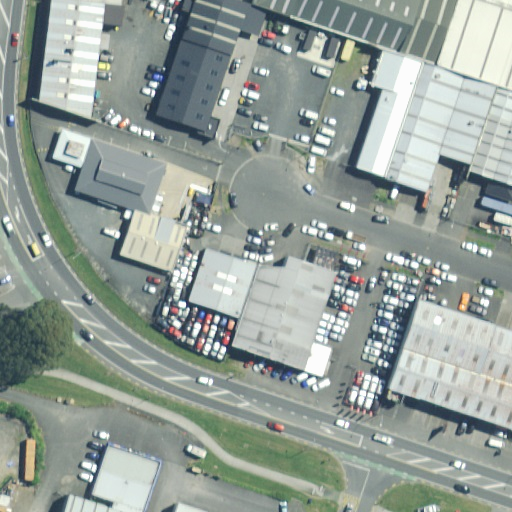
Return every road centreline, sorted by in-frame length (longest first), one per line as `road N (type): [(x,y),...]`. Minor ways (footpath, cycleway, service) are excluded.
road 1 (trunk): [(378,446),(178,379),(99,329),(44,267)]
road 2 (unclassified): [(268,192),(511,277)]
road 3 (trunk): [(511,491),(378,446)]
